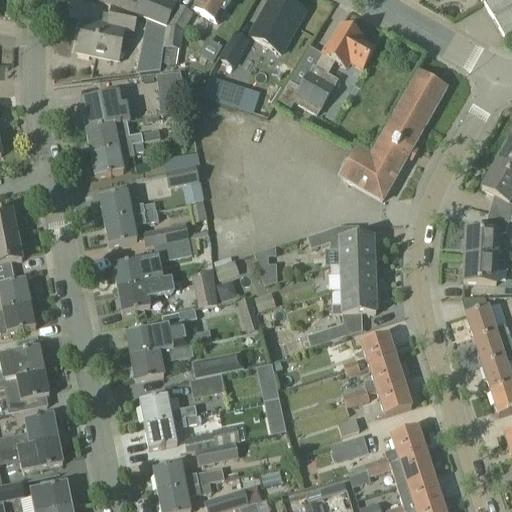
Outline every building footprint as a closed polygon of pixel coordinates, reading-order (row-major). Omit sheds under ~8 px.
[(104,0),(103,6),(121,12),(125,0),(104,0)] [(155,0),(133,0),(128,15),(163,28),(172,6),(155,0)] [(200,0),(192,14),(216,28),(232,0),(200,0)] [(275,0),(271,0),(249,40),(280,58),(304,16),(275,0)] [(511,0),(492,0),(482,6),(502,41),(511,35),(511,0)] [(165,53),(163,71),(175,73),(178,55),(181,55),(183,37),(184,38),(191,25),(189,24),(192,19),(179,11),(167,33),(166,33),(163,53),(165,53)] [(84,25),(77,59),(118,68),(125,36),(134,37),(138,21),(113,12),(111,20),(104,18),(102,29),(84,25)] [(310,51),(278,105),(289,112),(293,106),(316,119),(336,85),(326,79),(334,65),(345,72),(349,66),(361,73),(373,53),(360,46),(362,44),(339,31),(330,47),(328,46),(321,58),(310,51)] [(234,38),(220,63),(233,70),(247,46),(234,38)] [(342,171),(336,179),(382,205),(446,93),(418,77),(370,160),(356,153),(355,155),(348,151),(338,169),(342,171)] [(181,79),(157,82),(158,96),(170,95),(171,102),(183,101),(181,79)] [(118,99),(80,106),(85,135),(127,127),(129,127),(124,98),(118,100),(118,99)] [(190,120),(178,122),(181,139),(193,137),(190,120)] [(127,127),(85,135),(90,159),(142,149),(143,149),(141,140),(130,142),(127,127)] [(511,150),(507,147),(494,169),(511,179),(511,150)] [(142,149),(90,159),(95,183),(123,178),(122,173),(125,172),(127,168),(126,163),(133,162),(133,159),(144,157),(142,149)] [(163,165),(166,179),(195,173),(193,160),(163,165)] [(511,179),(494,169),(481,192),(508,208),(511,200),(511,179)] [(198,187),(195,173),(166,179),(169,193),(198,187)] [(127,198),(99,203),(104,227),(132,222),(155,217),(154,209),(142,211),(141,209),(130,211),(127,198)] [(0,244),(16,242),(12,217),(0,218),(0,244)] [(132,222),(104,227),(108,252),(137,246),(134,231),(145,229),(145,228),(157,226),(155,217),(132,222)] [(145,252),(152,251),(153,253),(188,246),(185,229),(152,236),(152,233),(147,234),(147,237),(143,238),(145,252)] [(330,233),(306,241),(310,254),(329,247),(329,255),(339,254),(340,269),(373,268),(373,265),(376,265),(378,263),(378,255),(375,253),(373,253),(373,243),(339,244),(334,245),(330,233)] [(465,235),(463,261),(496,262),(497,237),(465,235)] [(16,242),(0,244),(0,270),(21,266),(16,242)] [(162,283),(159,267),(198,260),(195,245),(188,246),(153,253),(154,262),(140,265),(140,266),(112,271),(117,295),(145,290),(145,289),(162,285),(162,283)] [(267,270),(267,262),(267,254),(253,259),(263,291),(268,290),(267,270)] [(463,261),(462,287),(495,289),(495,274),(506,275),(506,263),(500,263),(496,262),(463,261)] [(231,266),(214,272),(219,286),(238,279),(233,265),(231,266)] [(340,269),(330,269),(330,280),(340,280),(340,294),(374,293),(373,268),(340,269)] [(145,290),(117,295),(121,319),(150,314),(146,298),(170,294),(168,282),(162,283),(162,285),(145,289),(145,290)] [(0,315),(30,310),(25,286),(0,290),(0,315)] [(215,293),(195,297),(198,313),(217,309),(215,293)] [(341,309),(331,310),(331,320),(375,319),(374,309),(377,309),(379,306),(379,298),(377,296),(374,296),(374,293),(340,294),(341,309)] [(253,304),(258,316),(270,312),(265,299),(253,304)] [(257,319),(251,303),(237,308),(242,323),(257,319)] [(484,303),(460,303),(473,345),(495,338),(497,342),(507,338),(497,308),(487,312),(484,303)] [(30,310),(0,315),(0,340),(35,334),(30,310)] [(262,318),(262,333),(279,333),(280,318),(262,318)] [(153,334),(125,339),(130,364),(158,358),(158,357),(191,350),(204,347),(202,337),(186,340),(183,326),(153,333),(153,334)] [(232,352),(255,351),(254,326),(231,327),(232,352)] [(341,329),(305,341),(309,353),(345,342),(341,329)] [(495,338),(473,345),(481,370),(503,363),(505,367),(511,364),(511,355),(502,358),(497,342),(495,338)] [(387,339),(360,348),(368,372),(395,363),(387,339)] [(16,348),(0,350),(0,365),(2,377),(0,376),(0,386),(43,377),(39,353),(18,358),(16,348)] [(158,358),(130,364),(135,388),(163,382),(160,370),(194,363),(191,350),(158,357),(158,358)] [(239,359),(191,368),(194,385),(221,380),(243,375),(239,359)] [(395,363),(368,372),(372,385),(376,397),(403,388),(395,363)] [(503,363),(481,370),(489,395),(511,388),(511,389),(511,364),(505,367),(503,363)] [(356,365),(342,369),(346,380),(359,375),(356,365)] [(43,377),(0,386),(0,393),(16,390),(20,408),(48,402),(43,377)] [(194,385),(190,386),(193,403),(224,397),(221,380),(194,385)] [(364,393),(342,401),(346,413),(369,405),(367,400),(376,397),(372,385),(363,388),(364,393)] [(403,388),(376,397),(383,421),(411,412),(403,388)] [(511,389),(511,388),(489,395),(498,421),(511,416),(511,389)] [(167,402),(139,408),(143,432),(171,426),(169,416),(167,402)] [(194,412),(169,416),(171,426),(173,435),(197,430),(194,412)] [(0,457),(28,452),(57,446),(52,421),(24,427),(26,441),(0,446),(0,457)] [(354,423),(335,430),(340,443),(360,436),(354,423)] [(267,428),(269,440),(284,437),(282,425),(267,428)] [(171,426),(143,432),(148,456),(176,450),(173,435),(171,426)] [(417,431),(390,440),(398,465),(425,456),(417,431)] [(195,456),(234,449),(239,448),(236,432),(213,437),(213,439),(183,445),(186,457),(195,455),(195,456)] [(511,434),(503,437),(511,463),(511,462),(511,434)] [(137,444),(117,446),(119,462),(139,460),(137,444)] [(28,452),(0,457),(0,469),(19,465),(21,478),(62,470),(57,446),(28,452)] [(238,465),(234,449),(195,456),(198,473),(238,465)] [(425,456),(398,465),(405,489),(433,480),(425,456)] [(364,469),(366,474),(368,481),(391,474),(387,461),(364,469)] [(180,470),(152,476),(156,499),(209,489),(208,488),(224,485),(221,474),(182,482),(180,470)] [(366,474),(345,482),(349,492),(370,485),(368,481),(366,474)] [(433,480),(405,489),(412,511),(417,511),(440,504),(433,480)] [(269,484),(258,488),(265,503),(276,499),(269,484)] [(20,489),(0,492),(0,507),(23,503),(20,489)] [(209,489),(156,499),(158,511),(188,511),(186,502),(210,497),(209,489)] [(69,511),(66,490),(30,497),(32,511),(69,511)] [(242,495),(204,507),(205,511),(239,511),(247,510),(242,495)] [(306,499),(310,508),(316,506),(321,505),(318,495),(306,499)]
